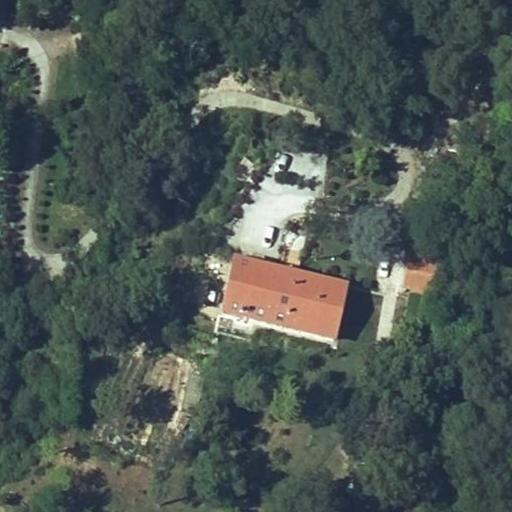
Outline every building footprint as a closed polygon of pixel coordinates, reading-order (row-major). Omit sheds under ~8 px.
[(55,17),(58,0),(28,0),(26,12),(55,17)] [(434,243),(440,217),(427,214),(422,240),(434,243)] [(438,293),(443,260),(410,256),(406,288),(438,293)] [(233,264),(344,289),(345,284),(234,259),(233,264)] [(332,341),(344,289),(233,264),(221,316),(332,341)]
